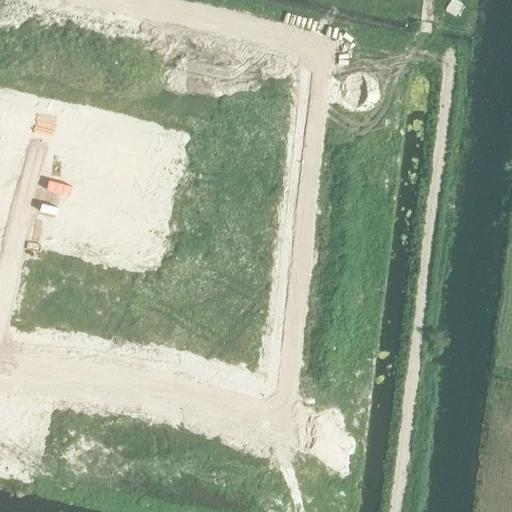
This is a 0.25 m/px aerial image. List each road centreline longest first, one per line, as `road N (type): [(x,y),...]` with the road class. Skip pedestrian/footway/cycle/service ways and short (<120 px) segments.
road 1 (residential): [(103,0),(322,53),(278,417)]
road 2 (track): [(430,0),(434,180),(396,511)]
road 3 (residential): [(0,363),(181,386),(278,417)]
